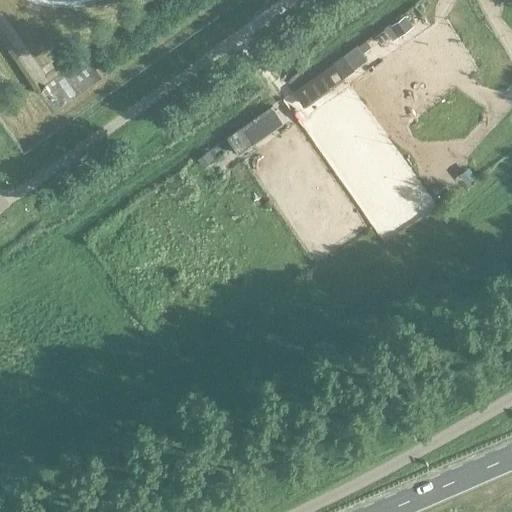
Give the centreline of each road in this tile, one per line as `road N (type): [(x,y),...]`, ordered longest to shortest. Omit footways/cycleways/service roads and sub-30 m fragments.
road 1 (unclassified): [(294,0),(3,208)]
road 2 (unclassified): [(294,511),(511,396)]
road 3 (trunk): [(511,460),(389,511)]
